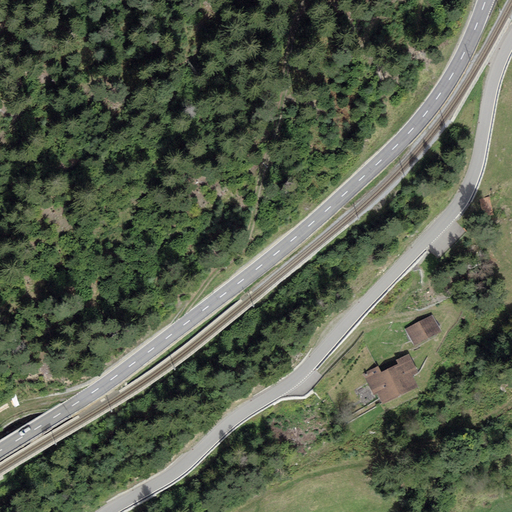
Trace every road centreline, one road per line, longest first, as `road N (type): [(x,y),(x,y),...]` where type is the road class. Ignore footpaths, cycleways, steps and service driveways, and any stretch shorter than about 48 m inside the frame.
road 1 (primary): [(485,0),(442,94),(403,145),(101,387),(0,450)]
road 2 (unclassified): [(109,511),(288,384),(454,210),(468,191),(511,35)]
road 3 (track): [(307,0),(242,251),(208,278),(183,324)]
